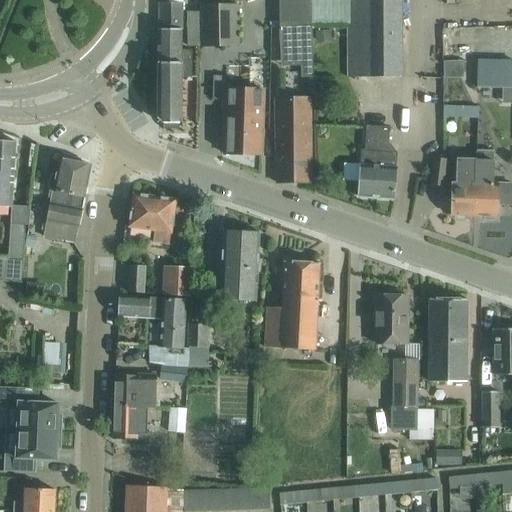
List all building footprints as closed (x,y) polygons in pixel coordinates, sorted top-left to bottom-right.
[(272,0),(273,28),(279,28),(306,28),(305,0),(272,0)] [(400,0),(306,0),(307,24),(347,24),(347,78),(401,77),(400,0)] [(182,3),(179,3),(159,3),(159,30),(157,29),(157,118),(162,123),(182,123),(182,110),(196,111),(196,78),(192,78),(192,60),(188,60),(188,54),(181,54),(182,3)] [(201,46),(238,46),(238,5),(201,5),(201,46)] [(306,28),(279,28),(279,44),(311,44),(311,28),(306,28)] [(331,28),(315,30),(317,41),(333,39),(331,28)] [(447,61),(448,77),(466,76),(466,61),(447,61)] [(511,87),(511,61),(477,61),(477,87),(511,87)] [(228,88),(227,104),(226,154),(260,155),(262,89),(249,89),(250,83),(233,83),(233,89),(228,88)] [(276,99),(277,180),(277,183),(310,183),(309,99),(276,99)] [(477,107),(443,106),(443,118),(477,118),(477,107)] [(345,163),(343,182),(359,183),(358,197),(394,199),(395,179),(397,153),(388,152),(389,128),(367,126),(365,151),(361,150),(361,164),(345,163)] [(0,207),(11,208),(14,162),(16,142),(0,140),(0,207)] [(75,243),(75,242),(78,227),(79,227),(91,169),(88,165),(59,159),(43,237),(75,243)] [(445,161),(431,160),(428,186),(442,187),(445,161)] [(475,216),(476,160),(458,160),(458,172),(456,172),(456,183),(453,183),(451,215),(475,216)] [(476,160),(475,216),(497,217),(498,204),(511,204),(511,183),(493,183),(493,161),(476,160)] [(171,233),(173,220),(176,200),(133,194),(129,227),(154,231),(153,242),(170,245),(171,233)] [(10,224),(8,260),(0,259),(0,281),(21,283),(25,225),(10,224)] [(223,231),(222,251),(220,300),(256,302),(259,252),(260,232),(223,231)] [(27,235),(26,247),(33,247),(34,236),(27,235)] [(267,307),(266,327),(265,347),(316,350),(320,264),(284,262),(282,308),(267,307)] [(128,292),(144,293),(145,267),(130,266),(128,292)] [(164,279),(163,295),(190,297),(193,269),(177,268),(176,280),(164,279)] [(120,296),(119,317),(161,319),(160,348),(172,349),(172,353),(183,354),(187,299),(120,296)] [(376,296),(376,316),(376,343),(408,343),(408,296),(376,296)] [(429,299),(429,319),(429,380),(467,380),(467,299),(429,299)] [(212,325),(193,324),(192,365),(210,366),(212,325)] [(511,374),(511,329),(493,329),(493,375),(511,374)] [(70,364),(71,342),(49,341),(48,363),(70,364)] [(397,359),(396,406),(396,429),(409,429),(433,430),(434,430),(435,410),(418,410),(419,360),(397,359)] [(186,383),(188,368),(166,366),(164,381),(186,383)] [(115,374),(114,407),(138,408),(156,408),(156,396),(157,375),(137,375),(137,376),(115,374)] [(0,387),(0,402),(7,403),(5,430),(17,430),(57,432),(61,432),(62,415),(58,415),(59,404),(39,403),(39,389),(7,388),(0,387)] [(502,393),(485,393),(484,428),(501,428),(502,393)] [(114,407),(113,439),(133,440),(146,440),(147,425),(137,425),(138,408),(114,407)] [(188,411),(172,409),(170,433),(186,434),(188,411)] [(409,429),(409,440),(433,440),(433,430),(409,429)] [(4,456),(4,472),(36,473),(36,459),(56,460),(57,449),(60,449),(61,432),(57,432),(17,430),(5,430),(4,456)] [(448,451),(436,451),(436,465),(448,465),(448,451)] [(480,453),(468,453),(468,463),(480,463),(480,453)] [(511,472),(501,473),(502,485),(503,494),(511,493),(511,472)] [(502,485),(501,473),(475,476),(476,487),(502,485)] [(476,487),(475,476),(449,479),(450,490),(476,487)] [(437,478),(411,481),(413,493),(439,490),(437,478)] [(413,493),(411,481),(385,483),(387,495),(413,493)] [(387,495),(385,483),(360,486),(361,498),(387,495)] [(179,511),(180,491),(167,490),(167,487),(127,486),(126,511),(179,511)] [(361,498),(360,486),(334,488),(335,500),(361,498)] [(14,502),(13,511),(36,511),(53,511),(55,490),(26,488),(25,502),(14,502)] [(259,489),(260,511),(270,510),(270,488),(259,489)] [(335,500),(334,488),(308,490),(309,502),(335,500)] [(237,489),(227,490),(227,511),(238,511),(237,489)] [(248,489),(237,489),(238,511),(249,511),(248,489)] [(260,511),(259,489),(248,489),(249,511),(260,511)] [(194,511),(194,490),(184,491),(183,511),(194,511)] [(205,511),(205,490),(194,490),(194,511),(205,511)] [(216,490),(205,490),(205,511),(207,511),(216,511),(216,490)] [(227,511),(227,490),(216,490),(216,511),(227,511)] [(309,502),(308,490),(281,493),(283,505),(309,502)]
